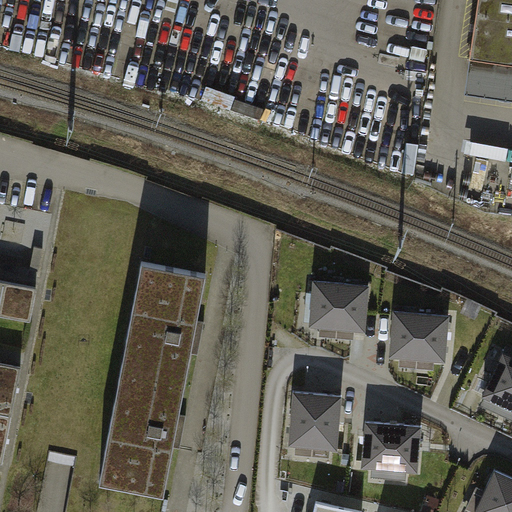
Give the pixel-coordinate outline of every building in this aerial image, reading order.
[(511,0),(481,0),(471,66),(511,72),(511,0)] [(511,72),(471,66),(466,100),(511,106),(511,72)] [(206,273),(142,261),(120,371),(184,383),(206,273)] [(39,285),(0,278),(0,312),(33,318),(39,285)] [(370,285),(314,279),(310,323),(365,329),(370,285)] [(449,315),(394,310),(389,354),(445,360),(449,315)] [(511,353),(505,350),(484,393),(511,406),(511,353)] [(23,365),(0,360),(0,410),(14,414),(23,365)] [(120,371),(99,480),(163,492),(184,383),(120,371)] [(295,389),(291,445),(336,448),(339,392),(295,389)] [(0,410),(0,459),(4,460),(14,414),(0,410)] [(422,426),(366,420),(362,464),(417,470),(422,426)] [(511,511),(511,476),(497,469),(476,511),(511,511)] [(365,511),(369,501),(312,486),(305,511),(365,511)]
